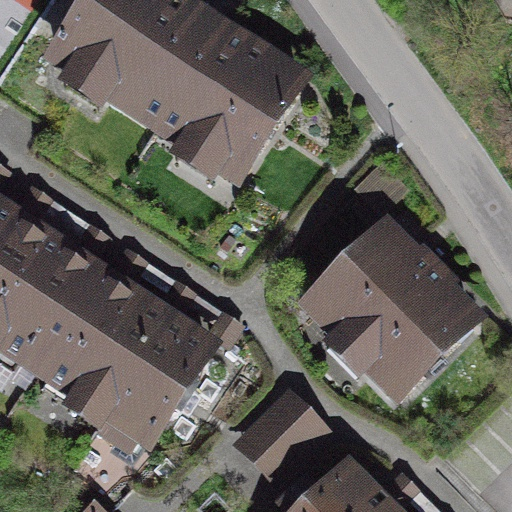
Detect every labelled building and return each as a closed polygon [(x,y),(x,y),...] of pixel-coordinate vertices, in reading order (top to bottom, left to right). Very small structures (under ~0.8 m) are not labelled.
[(11,0),(35,15),(44,0),(11,0)] [(299,88),(165,0),(97,0),(58,61),(239,180),(299,88)] [(91,278),(0,218),(0,343),(28,362),(63,310),(68,313),(91,278)] [(386,239),(314,310),(399,395),(470,325),(440,294),(446,288),(422,264),(416,270),(386,239)] [(207,355),(102,286),(79,321),(84,324),(50,376),(109,415),(98,432),(131,454),(142,438),(150,442),(171,410),(180,416),(195,393),(186,387),(207,355)] [(298,460),(323,435),(289,400),(264,426),(298,460)] [(379,511),(346,479),(313,511),(379,511)]
